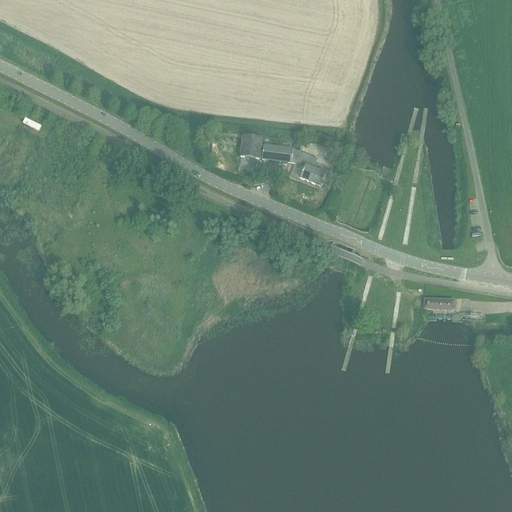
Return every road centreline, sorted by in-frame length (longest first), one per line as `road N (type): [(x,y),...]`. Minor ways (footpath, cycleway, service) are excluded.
road 1 (secondary): [(365,245),(197,173),(0,66)]
road 2 (unclassified): [(489,278),(491,252),(436,0)]
road 3 (secondary): [(365,245),(489,278)]
